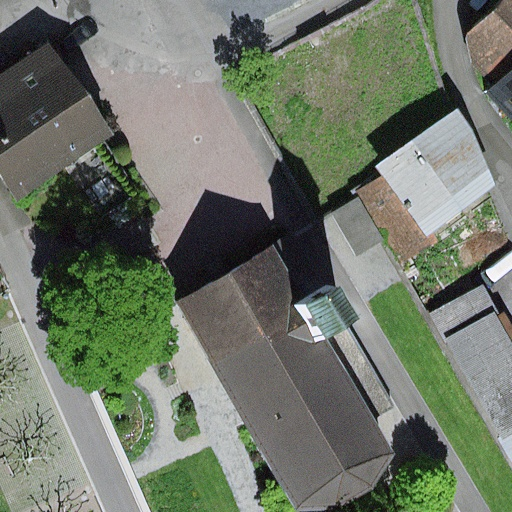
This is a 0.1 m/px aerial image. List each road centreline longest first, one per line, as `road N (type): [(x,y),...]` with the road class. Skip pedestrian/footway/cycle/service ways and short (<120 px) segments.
road 1 (residential): [(0,230),(126,511)]
road 2 (residential): [(0,25),(31,3),(51,3),(95,17),(183,69),(214,54)]
road 3 (residential): [(214,54),(342,0)]
